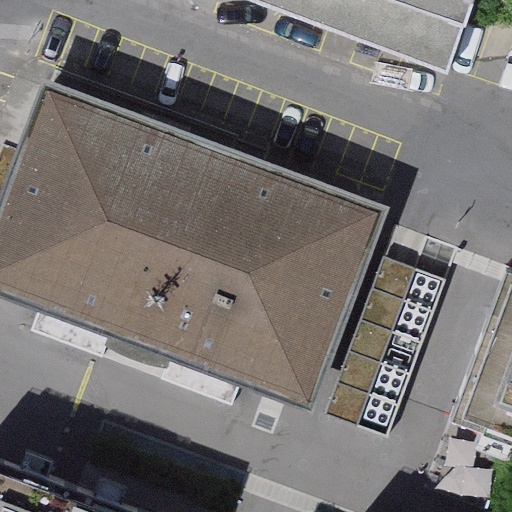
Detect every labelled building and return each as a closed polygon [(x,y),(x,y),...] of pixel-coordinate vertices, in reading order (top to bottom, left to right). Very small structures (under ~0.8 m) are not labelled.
[(247,0),(319,25),(328,0),(247,0)] [(474,0),(328,0),(319,25),(449,71),(474,0)] [(385,218),(40,90),(0,198),(0,308),(308,423),(385,218)] [(385,257),(325,414),(387,437),(446,281),(385,257)] [(511,281),(510,281),(459,413),(511,432),(511,281)] [(125,511),(0,466),(0,511),(125,511)]
